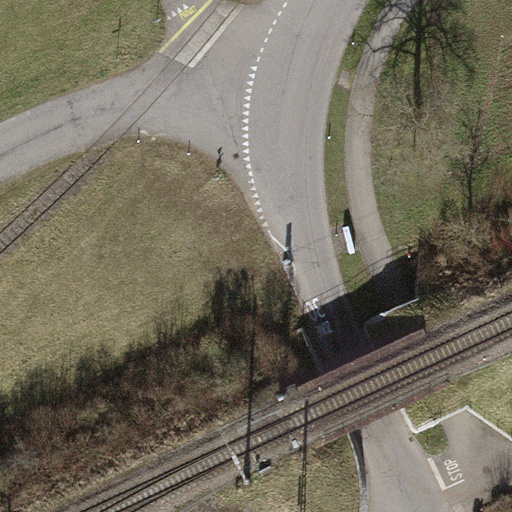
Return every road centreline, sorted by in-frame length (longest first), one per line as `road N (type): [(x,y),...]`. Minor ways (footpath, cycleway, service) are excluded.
road 1 (tertiary): [(299,69),(288,124),(308,247),(348,360),(420,501)]
road 2 (unclassified): [(0,161),(41,137),(226,68)]
